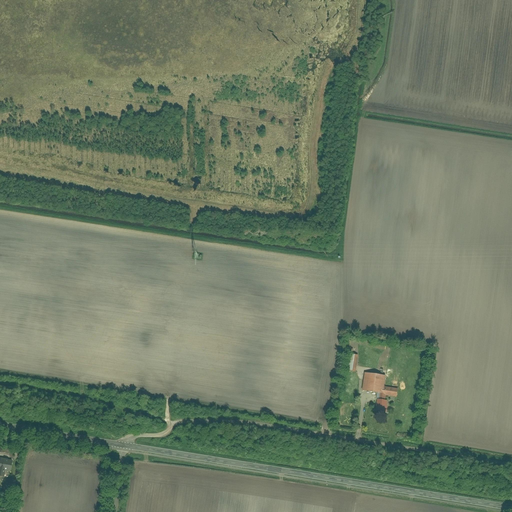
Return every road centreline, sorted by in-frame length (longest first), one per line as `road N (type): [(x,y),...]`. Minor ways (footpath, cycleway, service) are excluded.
road 1 (unclassified): [(511,463),(212,420),(188,420),(124,445)]
road 2 (tertiary): [(124,445),(511,506)]
road 3 (tertiary): [(0,425),(124,445)]
